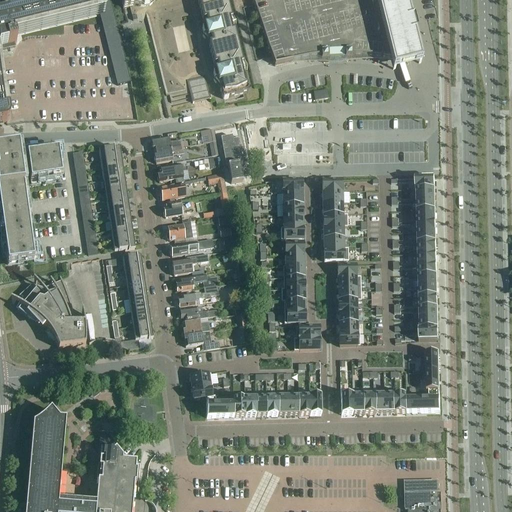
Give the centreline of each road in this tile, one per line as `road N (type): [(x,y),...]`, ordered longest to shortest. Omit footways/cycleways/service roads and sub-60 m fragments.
road 1 (primary): [(466,0),(479,511)]
road 2 (primary): [(501,511),(490,0)]
road 3 (residential): [(177,433),(441,426)]
road 4 (residential): [(162,365),(165,334),(133,136)]
road 5 (residential): [(1,378),(162,365)]
road 6 (residential): [(0,140),(133,136)]
